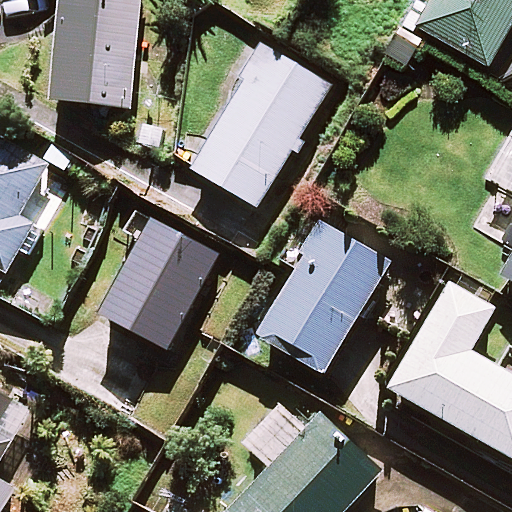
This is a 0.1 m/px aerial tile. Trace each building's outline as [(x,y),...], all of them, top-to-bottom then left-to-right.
[(140,0),(59,0),(51,104),(132,110),(140,0)] [(511,31),(511,0),(429,0),(417,23),(492,66),(511,31)] [(335,85),(268,44),(192,168),(259,209),(335,85)] [(44,161),(0,135),(0,267),(8,272),(37,222),(16,210),(44,161)] [(223,253),(154,215),(99,314),(169,352),(223,253)] [(391,266),(318,225),(257,334),(329,375),(391,266)] [(511,255),(499,278),(511,284),(511,255)] [(498,309),(444,279),(384,385),(511,456),(511,378),(472,356),(498,309)] [(0,385),(0,511),(2,511),(14,492),(0,484),(0,462),(33,404),(0,385)] [(270,468),(225,511),(344,511),(379,477),(321,418),(306,433),(285,411),(248,447),(270,468)]
